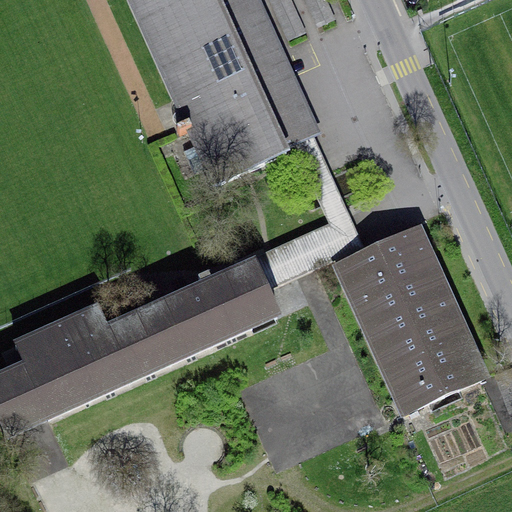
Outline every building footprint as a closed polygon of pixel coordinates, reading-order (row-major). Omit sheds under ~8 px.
[(254,0),(130,0),(216,187),(238,177),(236,173),(247,168),(249,172),(285,156),(284,153),(283,154),(282,152),(293,147),(256,63),(279,53),(254,0)] [(284,0),(274,0),(291,38),(300,34),(284,0)] [(320,0),(309,0),(321,24),(330,21),(320,0)] [(256,63),(293,147),(313,138),(316,136),(279,53),(256,63)] [(313,138),(293,147),(330,226),(256,259),(260,268),(267,265),(273,279),(267,282),(270,289),(347,256),(346,253),(358,247),(360,250),(363,249),(313,138)] [(350,263),(336,270),(403,416),(485,379),(419,232),(363,258),(360,250),(358,247),(346,253),(347,256),(350,263)] [(66,352),(0,381),(0,421),(8,440),(10,439),(49,422),(277,319),(261,284),(267,282),(273,279),(267,265),(260,268),(255,270),(254,268),(212,287),(207,277),(198,281),(202,291),(108,333),(99,312),(56,331),(66,352)] [(96,306),(91,292),(16,319),(21,333),(96,306)] [(511,373),(511,370),(496,375),(511,418),(511,373)]
